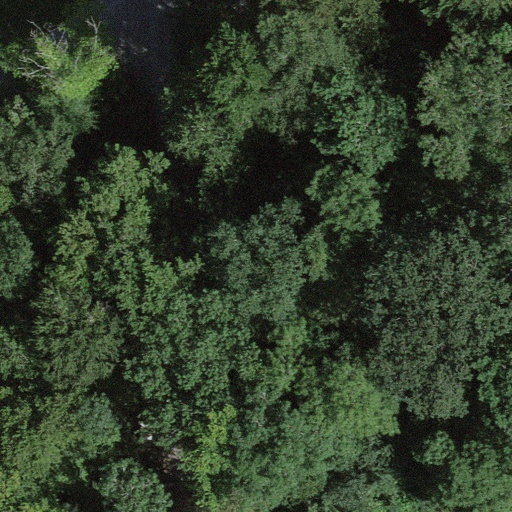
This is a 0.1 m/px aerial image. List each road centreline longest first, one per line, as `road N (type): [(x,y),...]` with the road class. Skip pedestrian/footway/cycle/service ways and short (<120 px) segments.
road 1 (track): [(175,0),(167,38),(175,298),(165,446),(190,511)]
road 2 (track): [(167,38),(357,0)]
road 3 (unclassified): [(135,0),(0,81)]
